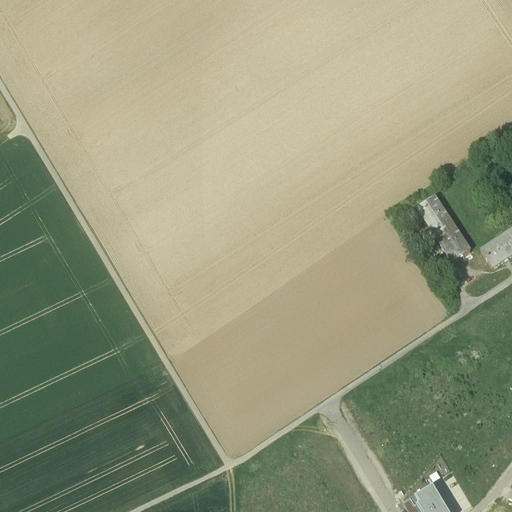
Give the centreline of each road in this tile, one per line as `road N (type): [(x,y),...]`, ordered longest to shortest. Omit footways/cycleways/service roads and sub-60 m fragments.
road 1 (track): [(0,87),(229,468)]
road 2 (track): [(461,314),(229,468),(137,511)]
road 3 (residential): [(394,511),(330,401)]
